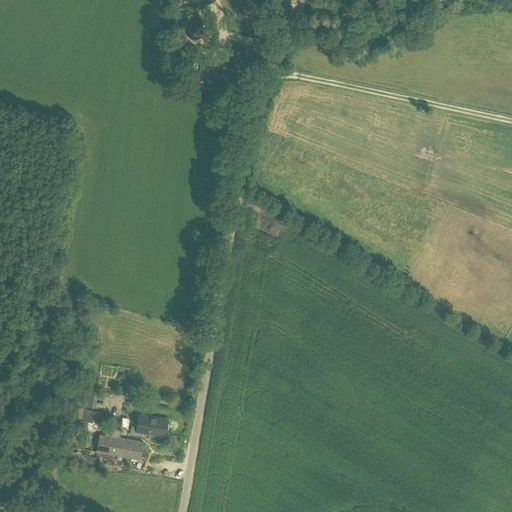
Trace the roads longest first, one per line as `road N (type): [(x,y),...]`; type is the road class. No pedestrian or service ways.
road 1 (unclassified): [(181,511),(247,132),(288,28),(288,0)]
road 2 (track): [(511,120),(270,71)]
